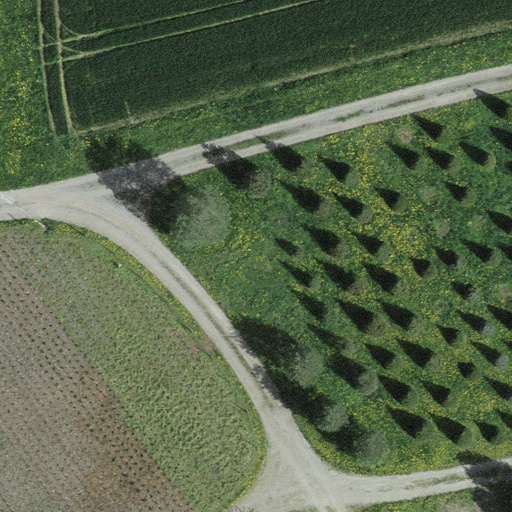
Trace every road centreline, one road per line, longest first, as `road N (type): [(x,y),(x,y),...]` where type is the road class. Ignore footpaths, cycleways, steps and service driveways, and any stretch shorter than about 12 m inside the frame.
road 1 (track): [(511,88),(0,219)]
road 2 (track): [(109,195),(236,344),(333,511)]
road 3 (track): [(511,477),(316,511)]
